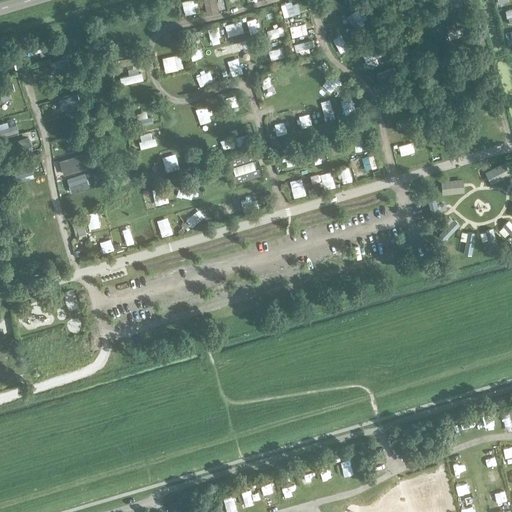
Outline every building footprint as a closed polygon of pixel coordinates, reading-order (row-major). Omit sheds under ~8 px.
[(179,11),(190,9),(188,0),(182,0),(177,1),(179,11)] [(325,0),(334,11),(343,3),(340,0),(325,0)] [(296,12),(293,3),(280,7),(282,16),(296,12)] [(361,4),(355,13),(363,18),(369,10),(361,4)] [(156,23),(166,21),(164,7),(154,9),(156,23)] [(132,13),(137,31),(150,28),(145,10),(132,13)] [(244,28),(253,27),(252,16),(243,17),(244,28)] [(232,21),(221,25),(224,34),(235,30),(232,21)] [(291,36),(302,34),(300,24),(289,26),(291,36)] [(216,37),(216,27),(206,28),(207,38),(216,37)] [(336,37),(343,39),(346,29),(338,27),(336,37)] [(266,37),(267,43),(284,40),(282,29),(272,30),(273,35),(266,37)] [(163,51),(176,49),(173,35),(161,37),(163,51)] [(50,41),(31,46),(32,52),(51,47),(50,41)] [(199,41),(183,44),(185,57),(201,54),(199,41)] [(289,46),(292,55),(307,51),(305,42),(289,46)] [(57,58),(63,56),(60,49),(55,51),(57,58)] [(270,50),(258,54),(262,65),(274,61),(270,50)] [(466,114),(448,50),(434,54),(452,118),(466,114)] [(167,68),(179,67),(178,56),(166,57),(167,68)] [(293,73),(303,70),(301,60),(291,63),(293,73)] [(324,75),(330,67),(321,60),(315,69),(324,75)] [(54,61),(37,65),(38,70),(33,71),(34,77),(42,75),(41,70),(55,67),(54,61)] [(233,75),(244,72),(241,61),(230,64),(233,75)] [(191,72),(202,70),(200,62),(190,64),(191,72)] [(287,72),(285,65),(276,67),(280,86),(290,84),(287,72)] [(213,80),(221,78),(218,67),(210,69),(213,80)] [(403,78),(400,67),(393,69),(395,79),(403,78)] [(383,86),(394,82),(389,69),(378,73),(383,86)] [(131,70),(120,71),(122,85),(133,83),(131,70)] [(272,90),(266,73),(257,76),(263,93),(272,90)] [(333,89),(341,81),(332,73),(324,82),(333,89)] [(0,90),(10,89),(9,82),(14,82),(13,77),(0,78),(0,90)] [(172,79),(170,88),(184,91),(186,82),(172,79)] [(123,91),(126,100),(138,97),(135,87),(123,91)] [(225,112),(238,111),(238,95),(224,96),(225,112)] [(156,113),(155,108),(160,107),(160,102),(144,104),(145,115),(156,113)] [(345,113),(355,112),(354,102),(344,103),(345,113)] [(0,105),(2,114),(19,110),(17,104),(9,106),(8,103),(0,105)] [(197,105),(200,120),(211,119),(208,103),(197,105)] [(473,117),(475,132),(502,129),(501,118),(496,119),(495,108),(482,110),(483,116),(473,117)] [(189,120),(185,109),(172,114),(176,125),(189,120)] [(307,109),(298,111),(301,126),(314,124),(312,115),(309,116),(307,109)] [(289,122),(284,122),(284,115),(276,116),(276,130),(289,130),(289,122)] [(24,118),(28,128),(35,126),(31,116),(24,118)] [(63,116),(51,118),(53,129),(65,127),(63,116)] [(5,135),(25,130),(22,118),(2,124),(5,135)] [(132,143),(145,140),(142,129),(129,132),(132,143)] [(347,138),(352,154),(364,151),(360,135),(347,138)] [(23,136),(2,144),(5,154),(15,150),(13,147),(25,143),(23,136)] [(231,147),(227,138),(218,142),(222,150),(231,147)] [(330,141),(333,151),(340,149),(338,139),(330,141)] [(62,154),(74,152),(72,140),(61,141),(62,154)] [(147,144),(138,149),(143,160),(152,156),(147,144)] [(195,146),(197,154),(207,152),(205,144),(195,146)] [(315,145),(303,148),(307,164),(318,162),(315,145)] [(282,152),(285,164),(297,162),(295,150),(282,152)] [(184,164),(192,161),(188,151),(180,154),(184,164)] [(40,152),(29,154),(33,174),(43,172),(40,152)] [(228,160),(235,183),(261,175),(259,170),(256,168),(254,160),(255,157),(254,152),(228,160)] [(75,154),(57,160),(60,167),(78,161),(75,154)] [(377,168),(376,155),(362,156),(363,169),(377,168)] [(170,157),(163,160),(166,170),(173,168),(170,157)] [(11,174),(30,168),(27,161),(9,166),(11,174)] [(505,162),(485,172),(491,184),(511,174),(505,162)] [(340,172),(341,182),(353,180),(351,170),(340,172)] [(13,184),(31,179),(29,171),(11,176),(13,184)] [(65,179),(69,191),(90,183),(86,172),(65,179)] [(321,176),(324,188),(335,185),(332,173),(321,176)] [(214,177),(215,189),(227,187),(226,175),(214,177)] [(464,193),(462,178),(441,181),(442,195),(464,193)] [(311,180),(297,182),(298,194),(312,192),(311,180)] [(61,194),(68,192),(65,183),(58,186),(61,194)] [(34,185),(14,191),(18,202),(37,195),(34,185)] [(189,187),(175,186),(174,197),(188,197),(189,187)] [(78,191),(80,196),(92,193),(91,188),(78,191)] [(153,202),(161,200),(157,188),(149,191),(153,202)] [(46,194),(20,203),(21,208),(48,200),(46,194)] [(242,211),(254,208),(251,197),(239,201),(242,211)] [(435,198),(427,200),(432,217),(440,215),(435,198)] [(125,201),(119,203),(122,210),(128,208),(125,201)] [(226,203),(228,214),(238,212),(236,201),(226,203)] [(110,215),(120,214),(120,206),(110,207),(110,215)] [(184,219),(190,226),(204,216),(198,208),(184,219)] [(29,210),(25,210),(26,218),(47,215),(46,210),(29,212),(29,210)] [(302,210),(294,213),(296,219),(304,216),(302,210)] [(88,218),(101,229),(107,222),(94,211),(88,218)] [(460,225),(454,218),(438,235),(444,241),(460,225)] [(83,220),(73,223),(77,235),(87,232),(83,220)] [(511,237),(511,223),(508,220),(502,225),(511,237)] [(163,235),(171,233),(169,222),(161,223),(163,235)] [(148,223),(137,227),(139,233),(138,234),(141,242),(154,237),(148,223)] [(28,240),(50,235),(48,227),(26,233),(28,240)] [(485,230),(491,252),(499,249),(493,228),(485,230)] [(475,233),(467,231),(463,254),(472,255),(475,233)] [(119,247),(131,245),(128,233),(116,235),(119,247)] [(108,235),(97,239),(102,252),(113,247),(108,235)] [(55,243),(29,248),(31,260),(58,255),(55,243)] [(8,310),(0,311),(0,326),(11,324),(8,310)] [(0,330),(1,344),(14,343),(13,329),(0,330)] [(85,337),(78,338),(79,346),(102,343),(100,331),(85,334),(85,337)] [(497,441),(498,460),(511,459),(511,441),(497,441)] [(349,461),(339,462),(340,471),(350,471),(349,461)] [(317,469),(321,482),(331,479),(327,466),(317,469)] [(303,482),(312,479),(308,471),(300,475),(303,482)] [(286,494),(296,492),(292,476),(281,479),(286,494)] [(274,493),(271,482),(261,485),(263,496),(274,493)] [(251,489),(241,491),(243,502),(253,500),(251,489)] [(221,495),(226,511),(236,508),(231,491),(221,495)]
